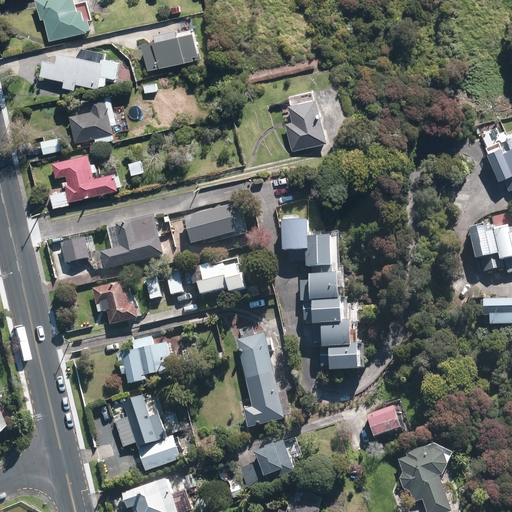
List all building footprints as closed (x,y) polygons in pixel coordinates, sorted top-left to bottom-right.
[(77,0),(44,0),(43,0),(47,16),(49,16),(53,37),(94,28),(92,20),(88,21),(85,11),(81,12),(77,0)] [(199,34),(148,45),(153,68),(198,58),(197,53),(203,52),(199,34)] [(324,41),(311,45),(316,59),(329,55),(324,41)] [(108,63),(66,55),(64,63),(49,60),(46,74),(69,78),(68,84),(77,85),(78,80),(103,85),(106,72),(119,74),(121,62),(109,60),(108,63)] [(158,83),(144,84),(145,92),(159,90),(158,83)] [(97,112),(73,117),(78,140),(116,132),(110,97),(95,100),(97,112)] [(330,139),(321,100),(294,106),(298,122),(291,124),(297,147),(330,139)] [(476,125),(479,134),(490,130),(487,121),(476,125)] [(62,139),(44,142),(46,153),(64,149),(62,139)] [(511,144),(495,151),(511,189),(511,188),(511,144)] [(92,155),(57,163),(59,175),(70,172),(73,184),(70,185),(73,200),(121,189),(117,174),(97,178),(92,155)] [(144,157),(132,160),(135,173),(147,171),(144,157)] [(238,211),(190,222),(195,241),(243,230),(238,211)] [(167,253),(159,216),(122,224),(127,247),(105,252),(108,266),(167,253)] [(313,222),(291,222),(292,261),(311,260),(311,264),(340,264),(339,236),(313,237),(313,222)] [(497,227),(475,232),(486,272),(507,267),(498,231),(497,227)] [(511,227),(498,231),(507,267),(509,274),(511,273),(511,227)] [(88,239),(67,244),(71,261),(92,256),(88,239)] [(242,264),(207,272),(208,281),(200,283),(203,295),(234,288),(235,291),(248,288),(242,264)] [(184,271),(168,274),(172,294),(188,291),(184,271)] [(353,298),(352,275),(315,277),(315,282),(302,282),(303,300),(353,298)] [(161,277),(148,279),(152,299),(165,296),(161,277)] [(127,283),(99,289),(103,310),(112,308),(115,322),(141,316),(138,304),(132,306),(127,283)] [(319,323),(352,322),(351,300),(304,302),(305,319),(319,318),(319,323)] [(511,300),(489,301),(489,325),(511,325),(511,300)] [(328,347),(362,345),(361,324),(313,326),(314,343),(328,342),(328,347)] [(268,334),(244,339),(260,407),(253,408),(256,423),(295,414),(291,394),(282,396),(268,334)] [(169,344),(122,355),(126,373),(130,372),(133,382),(150,379),(148,373),(174,368),(169,344)] [(336,370),(370,369),(369,347),(322,349),(322,366),(336,365),(336,370)] [(147,399),(128,405),(132,418),(122,421),(129,443),(141,439),(143,446),(171,438),(164,417),(154,420),(147,399)] [(405,423),(398,405),(373,414),(380,433),(405,423)] [(177,438),(141,449),(147,469),(184,458),(177,438)] [(264,464),(246,470),(251,484),(298,468),(289,442),(260,452),(264,464)] [(415,456),(405,459),(408,468),(404,478),(406,486),(414,490),(417,499),(427,496),(431,511),(440,511),(453,508),(442,472),(448,470),(452,461),(450,451),(439,447),(428,451),(427,447),(414,451),(415,456)] [(180,511),(170,478),(129,491),(133,503),(138,502),(141,511),(180,511)] [(321,511),(324,508),(298,498),(292,511),(321,511)]
